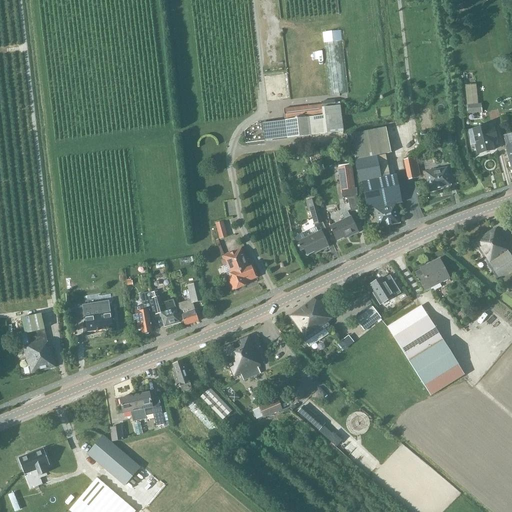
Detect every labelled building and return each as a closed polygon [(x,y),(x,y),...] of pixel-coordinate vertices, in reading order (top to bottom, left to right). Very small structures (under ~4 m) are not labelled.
[(330,95),(348,93),(341,32),(322,34),(330,95)] [(467,114),(482,113),(480,94),(479,80),(463,82),(467,114)] [(285,121),(263,123),(265,141),(343,132),(340,106),(322,108),(322,105),(284,109),(285,121)] [(493,142),(497,141),(494,126),(490,127),(489,126),(468,131),(472,146),(475,145),(478,154),(495,150),(493,142)] [(396,176),(390,147),(388,138),(386,127),(351,135),(360,183),(362,183),(368,210),(375,209),(379,228),(400,224),(396,204),(402,203),(396,176)] [(412,159),(404,160),(408,180),(416,179),(412,159)] [(338,176),(353,176),(352,161),(338,162),(338,176)] [(429,190),(451,186),(447,168),(425,172),(429,190)] [(351,212),(359,210),(356,196),(348,198),(351,212)] [(316,199),(306,202),(309,212),(311,211),(315,225),(323,222),(316,199)] [(341,215),(344,220),(330,227),(337,241),(348,236),(349,237),(358,233),(351,217),(349,217),(347,212),(341,215)] [(224,223),(215,225),(220,240),(228,238),(224,223)] [(511,257),(504,246),(508,244),(497,227),(473,243),(499,282),(500,281),(507,291),(510,288),(511,290),(511,257)] [(319,251),(329,247),(321,231),(318,232),(316,228),(299,236),(301,241),(296,243),(300,251),(304,249),(307,255),(318,250),(319,251)] [(241,250),(222,258),(223,260),(221,261),(228,276),(233,291),(244,286),(243,283),(257,277),(252,266),(248,267),(241,250)] [(421,269),(421,270),(416,273),(425,290),(449,278),(440,260),(421,269)] [(171,281),(182,277),(181,270),(168,274),(171,281)] [(373,285),(371,285),(372,288),(375,292),(374,293),(374,294),(380,304),(388,300),(389,299),(391,298),(393,297),(395,295),(396,295),(400,293),(393,282),(390,277),(385,280),(384,281),(382,279),(373,285)] [(193,304),(204,301),(200,283),(188,285),(191,300),(178,303),(185,325),(199,322),(193,304)] [(152,294),(148,295),(149,300),(142,301),(143,306),(135,308),(139,330),(142,329),(142,334),(144,334),(146,335),(149,334),(149,333),(152,332),(149,312),(155,311),(153,299),(152,294)] [(159,297),(153,299),(155,311),(156,315),(161,313),(165,327),(180,323),(173,300),(161,304),(159,297)] [(296,319),(291,323),(306,342),(310,347),(329,334),(325,329),(329,327),(327,325),(327,322),(334,318),(322,301),(317,304),(314,298),(297,311),(292,314),(296,319)] [(101,303),(70,308),(72,319),(85,317),(87,332),(113,328),(109,305),(102,306),(101,303)] [(387,327),(390,332),(387,334),(390,340),(394,337),(409,361),(430,397),(457,381),(459,385),(467,381),(464,376),(465,376),(443,340),(421,306),(387,327)] [(381,318),(373,307),(356,320),(364,331),(381,318)] [(49,348),(47,340),(46,336),(45,329),(41,314),(22,319),(29,345),(23,346),(30,374),(56,368),(51,348),(49,348)] [(245,381),(264,373),(257,359),(259,358),(249,336),(221,349),(234,378),(242,374),(245,381)] [(343,341),(339,345),(343,351),(348,347),(343,341)] [(182,361),(173,364),(176,374),(173,375),(176,385),(179,383),(182,391),(192,388),(189,380),(186,380),(185,378),(188,377),(182,361)] [(210,389),(200,397),(223,420),(232,412),(210,389)] [(135,396),(140,421),(146,419),(144,409),(152,408),(149,393),(135,396)] [(213,435),(224,424),(196,394),(184,406),(213,435)] [(133,422),(140,421),(135,396),(120,399),(123,414),(131,412),(133,422)] [(263,418),(281,411),(277,401),(259,409),(263,418)] [(302,407),(298,412),(312,424),(316,420),(302,407)] [(156,427),(165,425),(162,412),(153,414),(156,427)] [(112,441),(123,440),(121,427),(111,429),(112,441)] [(93,449),(88,455),(125,486),(140,467),(104,436),(93,449)] [(44,468),(50,465),(44,449),(19,459),(25,475),(37,470),(40,476),(46,474),(44,468)] [(135,511),(136,511),(97,478),(67,511),(135,511)]
